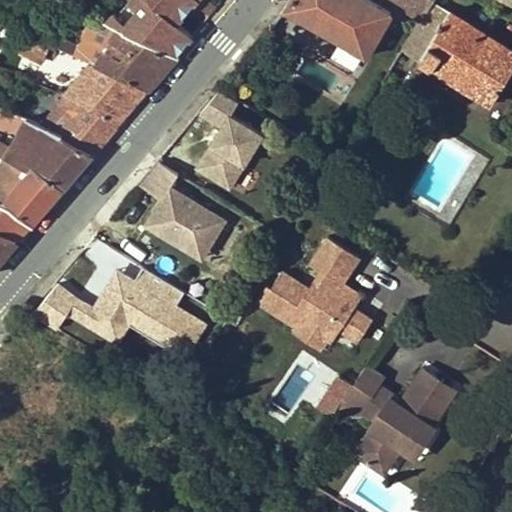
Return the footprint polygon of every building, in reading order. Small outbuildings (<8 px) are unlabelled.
[(198,29),(169,16),(159,12),(151,8),(154,2),(163,5),(165,0),(137,0),(121,28),(177,55),(198,29)] [(366,57),(392,11),(374,0),(289,0),(284,9),(366,57)] [(434,0),(393,0),(422,19),(433,2),(434,0)] [(159,12),(163,5),(154,2),(151,8),(159,12)] [(511,71),(511,48),(472,24),(469,28),(458,21),(461,17),(447,8),(446,11),(433,2),(422,19),(419,26),(417,24),(404,49),(492,104),(511,71)] [(177,55),(121,28),(91,14),(82,34),(84,35),(78,48),(75,55),(91,62),(148,88),(155,79),(177,55)] [(469,28),(472,24),(461,17),(458,21),(469,28)] [(78,48),(50,36),(47,42),(75,55),(78,48)] [(41,59),(47,44),(34,39),(28,53),(41,59)] [(131,108),(148,88),(91,62),(65,95),(66,95),(86,104),(88,101),(117,124),(131,108)] [(192,169),(230,192),(264,137),(228,115),(236,103),(215,90),(199,116),(218,128),(192,169)] [(101,143),(117,124),(88,101),(86,104),(66,95),(43,126),(62,136),(60,138),(92,153),(101,143)] [(92,153),(60,138),(62,136),(43,126),(27,117),(12,147),(0,140),(0,154),(7,158),(63,187),(77,170),(92,153)] [(46,207),(63,187),(7,158),(0,166),(0,232),(17,239),(32,223),(46,207)] [(227,218),(171,188),(179,174),(154,160),(139,188),(158,198),(141,229),(203,262),(227,218)] [(0,259),(17,239),(0,232),(0,259)] [(354,307),(358,301),(350,296),(355,290),(343,281),(360,255),(329,235),(311,262),(325,271),(317,283),(314,281),(309,287),(282,270),(272,286),(267,284),(258,299),(294,323),(298,316),(329,336),(333,339),(340,328),(359,341),(372,319),(354,307)] [(114,268),(94,305),(53,283),(35,316),(75,337),(81,327),(118,347),(128,328),(187,360),(207,322),(176,305),(183,292),(141,269),(135,279),(114,268)] [(362,294),(355,290),(350,296),(358,301),(362,294)] [(329,336),(298,316),(294,323),(298,326),(297,328),(323,345),(329,336)] [(0,416),(37,442),(83,381),(8,338),(0,347),(0,416)] [(290,424),(321,360),(299,350),(268,413),(290,424)] [(402,449),(423,418),(433,424),(457,389),(423,366),(401,398),(402,404),(398,411),(395,409),(386,403),(385,403),(379,413),(367,405),(381,384),(386,376),(367,364),(343,400),(361,413),(374,421),(369,427),(374,430),(358,454),(382,471),(398,446),(402,449)] [(386,403),(394,392),(381,384),(367,405),(379,413),(385,403),(386,403)] [(361,413),(343,400),(339,407),(352,415),(361,413)] [(416,458),(437,426),(433,424),(423,418),(402,449),(416,458)]
